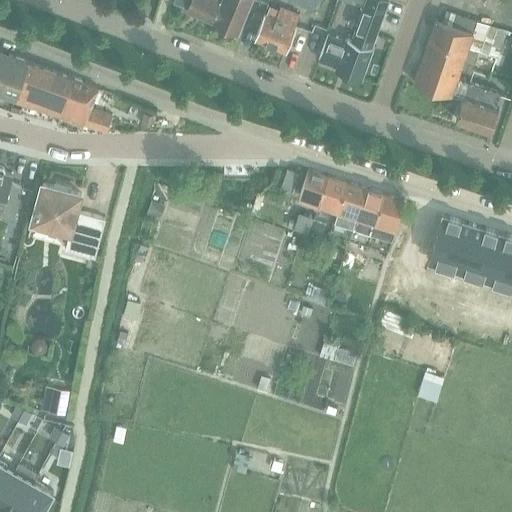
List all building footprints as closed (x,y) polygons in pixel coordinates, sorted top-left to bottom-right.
[(176,0),(176,2),(189,7),(188,10),(213,21),(221,0),(176,0)] [(221,0),(213,21),(215,21),(214,22),(239,32),(252,0),(221,0)] [(347,0),(351,1),(364,6),(365,5),(383,12),(386,0),(347,0)] [(371,47),(383,12),(365,5),(364,6),(355,32),(356,33),(353,42),(347,40),(347,41),(328,34),(319,59),(338,66),(337,70),(361,78),(372,48),(371,47)] [(295,24),(299,13),(280,6),(276,17),(265,13),(256,37),(287,49),(296,25),(295,24)] [(436,19),(414,82),(463,99),(456,119),(491,131),(499,108),(496,107),(501,92),(458,77),(468,47),(489,54),(490,52),(498,55),(507,30),(458,13),(447,9),(443,21),(436,19)] [(1,50),(0,54),(0,85),(16,92),(28,59),(1,50)] [(90,107),(98,87),(29,60),(16,95),(106,129),(112,114),(90,107)] [(144,110),(141,119),(149,122),(152,113),(144,110)] [(0,210),(2,211),(0,216),(13,219),(23,186),(10,182),(13,174),(6,172),(3,167),(0,166),(0,210)] [(292,191),(299,170),(288,166),(281,187),(292,191)] [(308,168),(299,196),(310,200),(309,204),(317,206),(318,203),(328,174),(308,168)] [(314,217),(310,227),(322,231),(331,207),(337,209),(346,180),(328,174),(318,203),(317,206),(314,216),(314,217)] [(338,205),(334,218),(346,221),(343,230),(350,233),(354,221),(365,186),(346,180),(338,205)] [(42,182),(31,221),(69,231),(64,249),(93,257),(105,219),(76,210),(81,193),(69,190),(70,186),(55,182),(54,185),(42,182)] [(350,233),(349,237),(368,244),(373,230),(384,192),(365,186),(354,221),(350,233)] [(373,230),(368,244),(388,250),(392,237),(397,224),(396,224),(404,199),(384,192),(373,230)] [(152,201),(147,216),(159,220),(164,206),(152,201)] [(299,212),(293,228),(307,233),(310,227),(314,217),(299,212)] [(451,218),(437,264),(492,282),(507,235),(451,218)] [(511,236),(507,235),(492,282),(511,288),(511,236)] [(140,246),(136,257),(144,260),(148,249),(140,246)] [(290,297),(288,306),(297,308),(299,300),(290,297)] [(126,303),(121,319),(135,324),(140,307),(126,303)] [(386,306),(380,323),(404,332),(410,316),(386,306)] [(119,334),(115,345),(123,348),(127,337),(119,334)] [(131,373),(128,385),(138,387),(141,376),(131,373)] [(424,377),(419,394),(430,398),(435,381),(424,377)] [(261,378),(257,391),(266,394),(270,381),(261,378)] [(66,413),(70,393),(56,390),(52,410),(66,413)] [(328,403),(326,410),(334,413),(337,406),(328,403)] [(18,404),(12,415),(19,419),(25,408),(18,404)] [(25,408),(19,419),(26,423),(32,412),(25,408)] [(115,423),(112,438),(122,440),(125,425),(115,423)] [(55,427),(51,436),(58,439),(62,431),(55,427)] [(62,431),(58,439),(63,442),(67,434),(62,431)] [(15,469),(0,496),(0,505),(12,511),(15,511),(34,480),(35,480),(40,472),(19,460),(14,469),(15,469)] [(0,460),(0,496),(15,469),(14,469),(0,460)] [(34,480),(15,511),(41,511),(54,491),(35,480),(34,480)]
